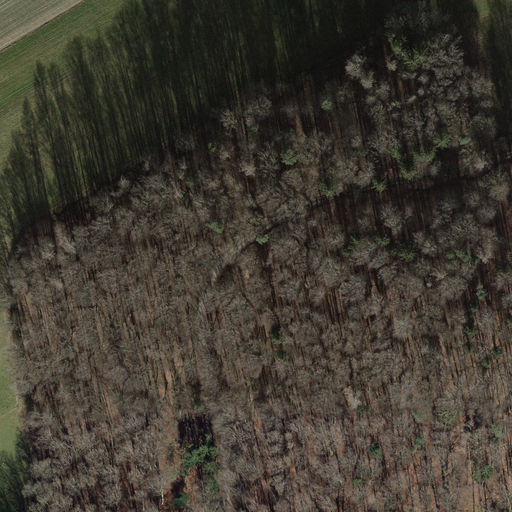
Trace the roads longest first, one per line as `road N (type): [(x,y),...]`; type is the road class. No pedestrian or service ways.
road 1 (track): [(30,511),(34,484),(6,280),(14,239),(419,0)]
road 2 (track): [(511,155),(328,197),(273,220),(209,276),(197,309),(220,414),(225,511)]
